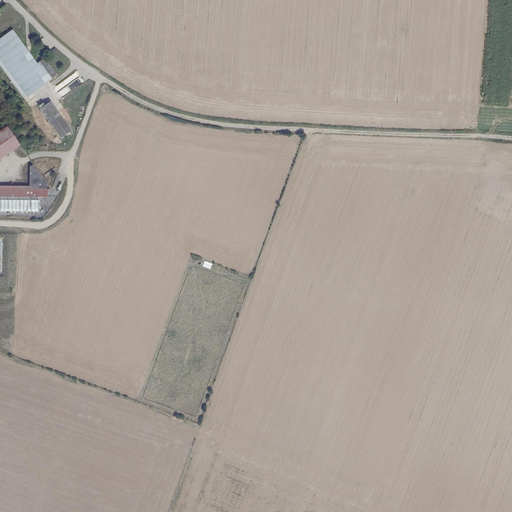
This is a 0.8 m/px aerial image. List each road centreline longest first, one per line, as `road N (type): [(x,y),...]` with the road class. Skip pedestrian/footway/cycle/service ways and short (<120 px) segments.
road 1 (track): [(511,138),(223,125),(155,110),(103,79)]
road 2 (unclassified): [(103,79),(11,0)]
